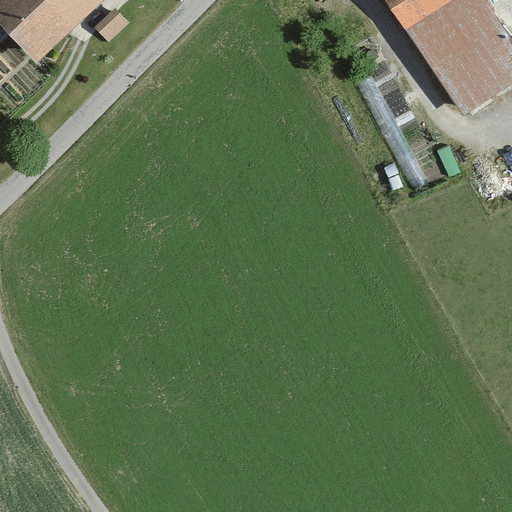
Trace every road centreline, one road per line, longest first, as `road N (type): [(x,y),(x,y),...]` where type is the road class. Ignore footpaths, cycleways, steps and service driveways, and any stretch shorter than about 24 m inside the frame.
road 1 (unclassified): [(0,201),(200,0)]
road 2 (unclassified): [(98,511),(23,392),(0,329)]
